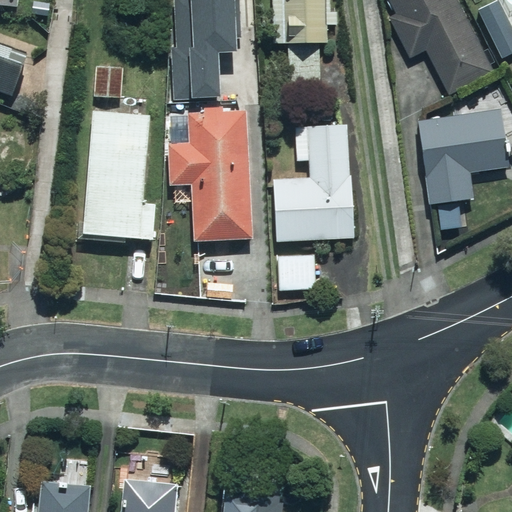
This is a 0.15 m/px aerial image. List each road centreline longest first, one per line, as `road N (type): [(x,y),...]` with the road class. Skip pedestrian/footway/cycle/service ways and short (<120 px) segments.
road 1 (residential): [(0,365),(67,352),(258,367),(378,355)]
road 2 (residential): [(389,511),(378,355)]
road 3 (residential): [(511,298),(378,355)]
